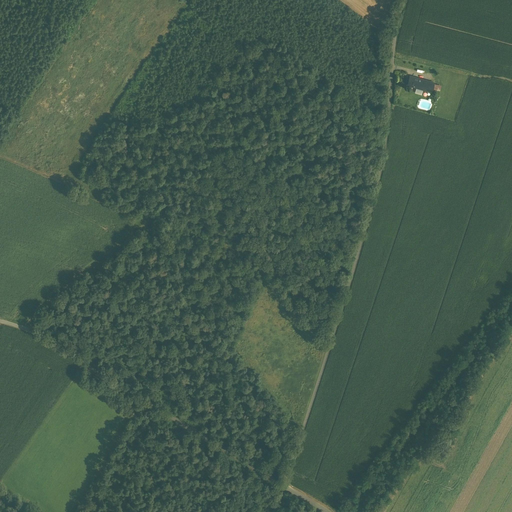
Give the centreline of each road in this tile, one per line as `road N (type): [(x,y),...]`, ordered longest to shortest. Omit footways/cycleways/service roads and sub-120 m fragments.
road 1 (unclassified): [(283,485),(381,164),(404,0)]
road 2 (track): [(0,155),(81,183),(146,221),(60,288),(26,329)]
road 3 (unclassified): [(283,485),(26,329)]
